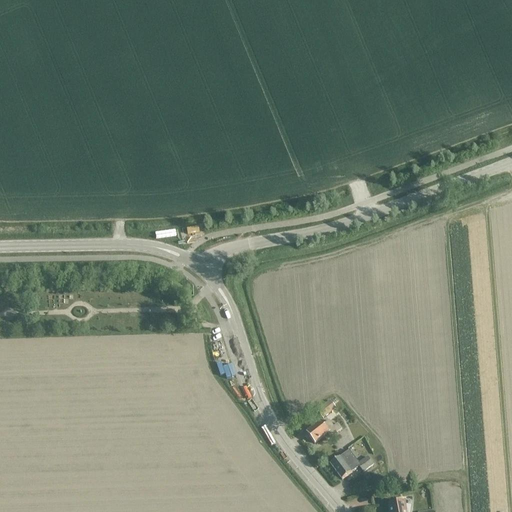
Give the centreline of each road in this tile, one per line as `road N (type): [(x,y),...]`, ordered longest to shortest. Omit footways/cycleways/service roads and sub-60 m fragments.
road 1 (tertiary): [(201,268),(230,248),(338,225),(511,162)]
road 2 (tertiary): [(342,511),(269,420),(228,306),(201,268)]
road 3 (tertiary): [(201,268),(135,244),(0,246)]
